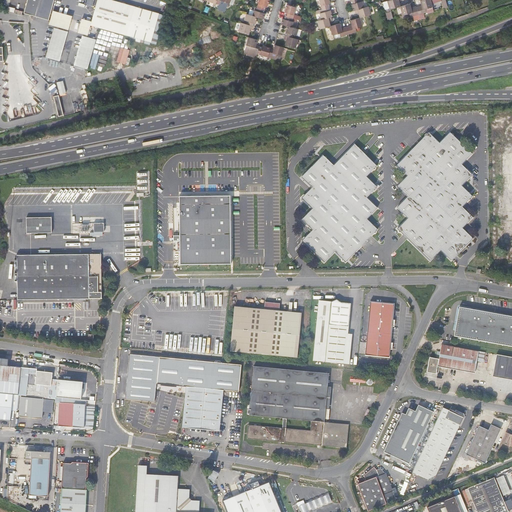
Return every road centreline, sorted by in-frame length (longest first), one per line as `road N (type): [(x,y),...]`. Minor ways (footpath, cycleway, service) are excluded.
road 1 (unclassified): [(388,280),(134,287),(118,303),(104,439)]
road 2 (trunk): [(0,170),(351,99)]
road 3 (trunk): [(308,95),(0,154)]
road 4 (unclassified): [(104,439),(307,475),(337,472)]
road 5 (trunk): [(511,21),(308,95)]
road 6 (trunk): [(511,55),(308,95)]
road 7 (trunk): [(351,99),(511,67)]
road 8 (trunk): [(351,99),(511,96)]
road 9 (unclassified): [(395,384),(511,411)]
